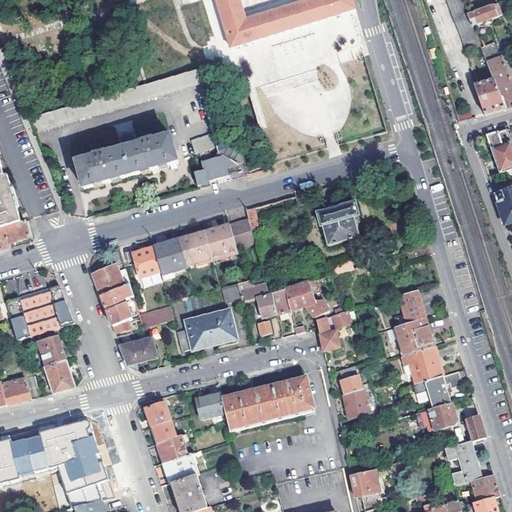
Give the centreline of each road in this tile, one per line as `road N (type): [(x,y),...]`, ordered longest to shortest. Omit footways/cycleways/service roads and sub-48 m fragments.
road 1 (residential): [(411,149),(511,501)]
road 2 (residential): [(65,246),(411,149)]
road 3 (residential): [(111,395),(317,345)]
road 4 (residential): [(511,266),(467,136),(511,116)]
road 5 (residential): [(65,246),(111,395)]
road 6 (residential): [(368,0),(411,149)]
road 7 (residential): [(111,395),(150,511)]
